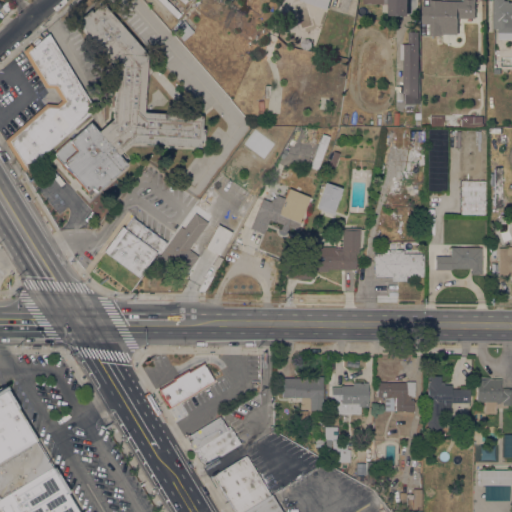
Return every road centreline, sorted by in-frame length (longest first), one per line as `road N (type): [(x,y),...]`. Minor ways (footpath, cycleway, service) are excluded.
road 1 (primary): [(511,325),(183,322)]
road 2 (primary): [(78,321),(160,458)]
road 3 (primary): [(0,196),(78,321)]
